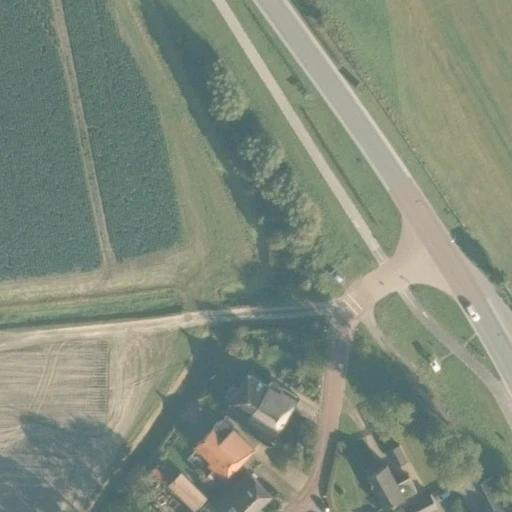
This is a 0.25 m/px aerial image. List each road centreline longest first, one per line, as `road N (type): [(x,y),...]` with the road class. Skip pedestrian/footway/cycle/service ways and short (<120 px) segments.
road 1 (track): [(347,307),(0,338)]
road 2 (primary): [(440,249),(272,0)]
road 3 (residential): [(293,511),(326,457),(341,321),(355,297)]
road 4 (primary): [(511,368),(440,249)]
